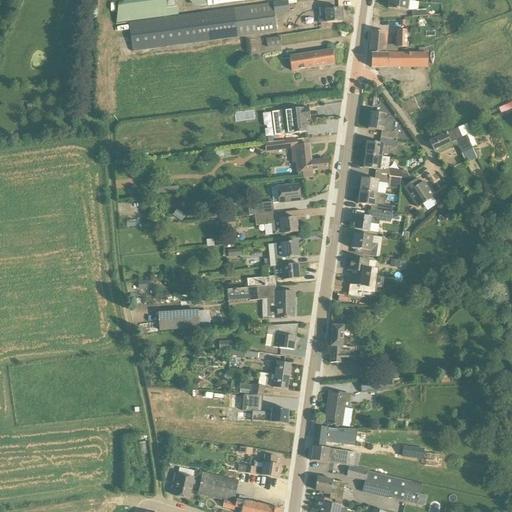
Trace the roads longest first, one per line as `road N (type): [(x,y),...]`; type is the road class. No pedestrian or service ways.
road 1 (tertiary): [(292,511),(356,72)]
road 2 (residential): [(356,72),(383,88),(444,175)]
